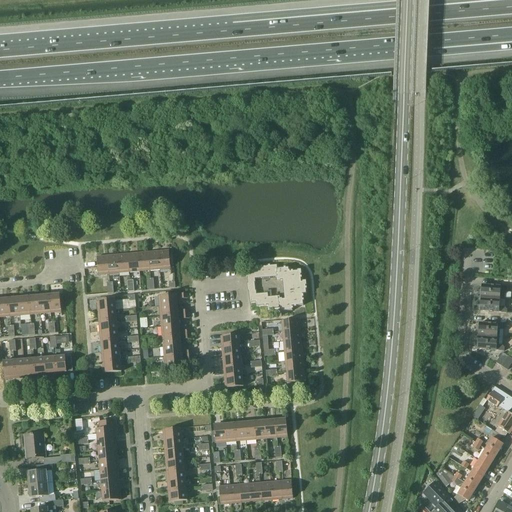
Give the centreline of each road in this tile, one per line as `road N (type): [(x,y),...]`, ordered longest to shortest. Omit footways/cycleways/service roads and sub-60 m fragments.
road 1 (secondary): [(370,511),(388,407),(407,0)]
road 2 (motorway): [(511,7),(0,51)]
road 3 (motorway): [(0,77),(511,35)]
road 4 (residential): [(511,390),(468,363),(463,343),(469,288),(479,274),(496,272)]
road 5 (residential): [(137,393),(210,386),(204,322)]
road 6 (residential): [(137,393),(0,396)]
